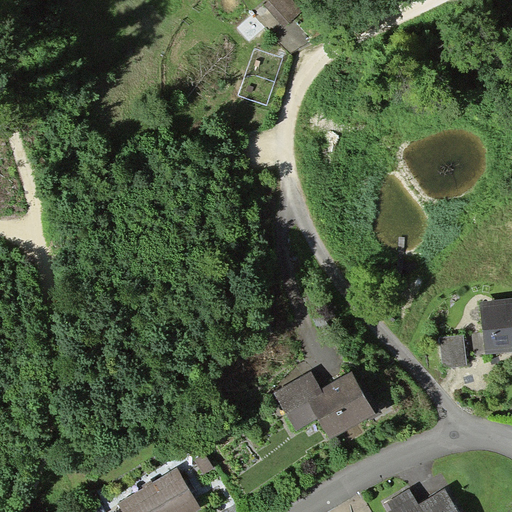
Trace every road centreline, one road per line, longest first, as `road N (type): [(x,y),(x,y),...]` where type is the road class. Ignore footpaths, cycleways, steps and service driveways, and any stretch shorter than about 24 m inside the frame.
road 1 (track): [(11,511),(46,404),(50,302),(40,231)]
road 2 (track): [(286,178),(288,113),(311,64),(428,0)]
road 3 (residential): [(301,511),(398,456),(462,434),(511,442)]
road 4 (track): [(0,91),(40,231),(0,226)]
